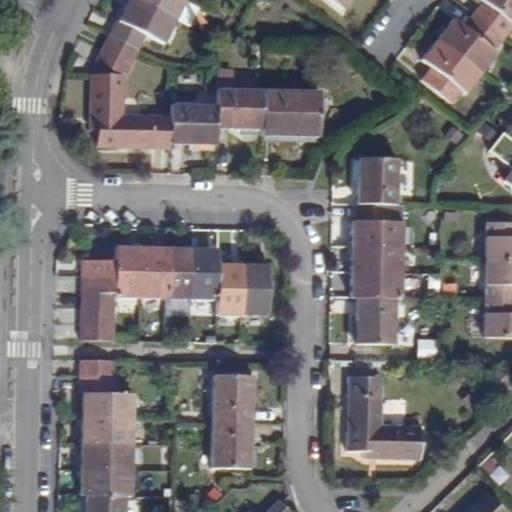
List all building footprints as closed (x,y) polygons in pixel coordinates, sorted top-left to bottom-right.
[(174,20),(134,0),(127,0),(117,21),(115,20),(108,35),(137,49),(144,35),(162,44),(174,20)] [(183,0),(134,0),(174,20),(175,17),(183,0)] [(183,0),(175,17),(189,24),(197,6),(184,0),(183,0)] [(328,0),(341,10),(348,0),(328,0)] [(511,26),(511,0),(478,0),(480,2),(471,14),(501,38),(511,26)] [(491,51),(501,38),(471,14),(461,27),(452,19),(435,40),(479,74),(495,53),(491,51)] [(101,49),(130,64),(137,49),(108,35),(101,49)] [(479,74),(435,40),(419,60),(428,68),(419,80),(450,104),(460,92),(463,94),(479,74)] [(94,61),(94,74),(122,75),(125,76),(130,64),(101,49),(94,61)] [(168,149),(169,144),(169,116),(121,115),(122,75),(94,74),(89,74),(88,115),(96,115),(96,147),(168,149)] [(261,129),(262,90),(217,89),(216,106),(215,128),(261,129)] [(318,92),(262,90),(261,129),(261,135),(318,137),(318,92)] [(169,105),(169,116),(169,144),(215,144),(215,128),(216,106),(169,105)] [(356,204),(394,205),(396,159),(357,158),(356,204)] [(394,205),(356,204),(355,219),(350,220),(349,247),(399,248),(400,205),(394,205)] [(511,228),(498,228),(496,263),(511,263),(511,228)] [(112,297),(138,297),(139,248),(114,247),(113,260),(80,260),(80,275),(113,276),(113,292),(112,297)] [(399,273),(399,248),(349,247),(348,272),(399,273)] [(139,248),(138,297),(163,298),(164,248),(139,248)] [(188,298),(189,249),(164,248),(163,298),(188,298)] [(188,298),(214,299),(215,263),(215,249),(189,249),(188,298)] [(214,314),(239,315),(241,265),(215,263),(214,299),(214,314)] [(511,263),(496,263),(495,301),(511,301),(511,263)] [(266,266),(241,265),(239,315),(265,316),(266,266)] [(353,298),(392,299),(399,299),(399,273),(348,272),(348,298),(353,298)] [(80,291),(113,292),(113,276),(80,275),(80,291)] [(80,291),(79,307),(112,308),(112,297),(113,292),(80,291)] [(391,344),(392,299),(353,298),(352,344),(391,344)] [(511,301),(495,301),(494,336),(503,336),(511,336),(511,301)] [(112,308),(79,307),(79,323),(111,323),(112,308)] [(111,340),(111,323),(79,323),(79,339),(111,340)] [(419,339),(419,358),(439,359),(440,340),(419,339)] [(80,360),(80,375),(112,376),(112,361),(80,360)] [(490,382),(496,390),(507,381),(500,373),(490,382)] [(82,417),(133,419),(133,393),(112,392),(112,376),(80,375),(79,391),(83,391),(82,417)] [(211,376),(210,420),(249,422),(251,377),(211,376)] [(418,461),(420,428),(381,427),(381,380),(349,380),(348,451),(377,452),(378,461),(418,461)] [(82,417),(82,441),(132,442),(133,419),(82,417)] [(249,422),(210,420),(208,467),(247,468),(249,422)] [(132,442),(82,441),(81,469),(131,470),(132,442)] [(85,494),(125,496),(131,496),(131,470),(81,469),(80,494),(85,494)] [(84,511),(124,511),(125,496),(85,494),(84,511)] [(501,511),(484,494),(465,511),(501,511)] [(264,511),(290,511),(278,499),(264,511)]
